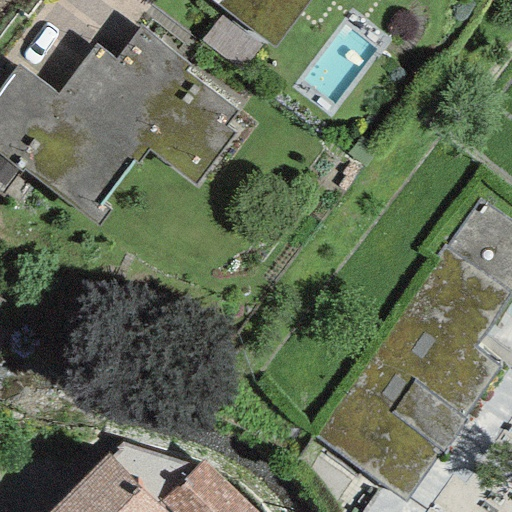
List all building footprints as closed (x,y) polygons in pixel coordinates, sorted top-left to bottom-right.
[(214,0),(273,44),(306,0),(214,0)] [(139,26),(115,58),(94,43),(57,92),(18,63),(0,86),(0,153),(91,221),(146,148),(193,183),(231,134),(223,127),(236,110),(185,72),(191,65),(139,26)] [(511,71),(487,105),(511,124),(511,117),(494,104),(511,79),(511,71)] [(511,291),(511,222),(478,199),(312,435),(403,498),(495,367),(471,350),(511,291)] [(46,511),(174,511),(162,499),(105,449),(46,511)] [(252,511),(201,461),(162,499),(174,511),(252,511)]
